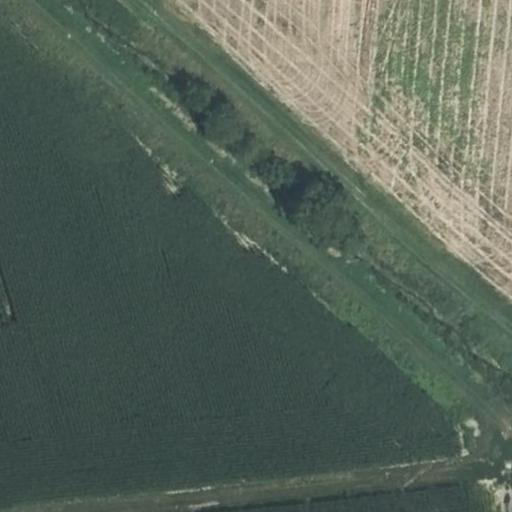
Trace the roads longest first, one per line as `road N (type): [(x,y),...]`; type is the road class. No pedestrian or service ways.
road 1 (track): [(511,429),(31,0)]
road 2 (track): [(0,505),(508,466),(511,497)]
road 3 (track): [(511,328),(141,0)]
